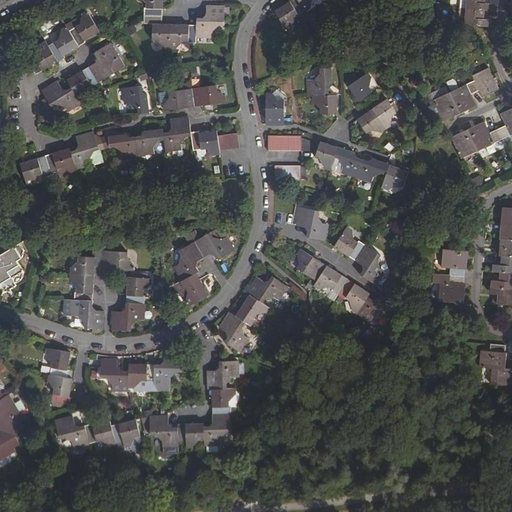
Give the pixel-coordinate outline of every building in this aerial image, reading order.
[(143,0),(146,2),(146,8),(144,8),(144,22),(153,23),(152,40),(158,40),(165,47),(175,48),(182,41),(195,42),(196,35),(212,37),(212,30),(218,25),(223,25),(224,7),(206,6),(206,15),(202,18),(197,18),(196,25),(161,23),(162,0),(143,0)] [(288,0),(289,1),(275,11),(288,29),(293,25),(295,17),(311,6),(312,0),(288,0)] [(469,0),(468,9),(486,11),(494,11),(495,4),(487,3),(487,0),(469,0)] [(468,9),(467,25),(492,27),(493,20),(485,19),(486,11),(468,9)] [(26,59),(35,74),(79,46),(78,45),(100,31),(88,12),(81,15),(79,25),(69,31),(66,27),(60,31),(58,40),(48,46),(46,41),(39,46),(37,54),(33,57),(32,56),(26,59)] [(456,42),(433,52),(435,57),(458,46),(456,42)] [(58,82),(42,91),(45,97),(42,99),(47,108),(55,104),(66,107),(68,111),(81,104),(79,100),(84,98),(86,87),(91,85),(91,86),(113,73),(111,67),(113,59),(118,56),(110,44),(95,52),(97,57),(95,63),(67,80),(71,87),(67,89),(61,88),(58,82)] [(488,67),(472,75),(475,81),(479,90),(482,97),(499,89),(495,81),(494,78),(488,67)] [(331,84),(332,69),(321,69),(321,73),(314,80),(310,80),(310,95),(315,95),(315,102),(322,108),(322,112),(335,113),(336,95),(328,95),(328,88),(331,84)] [(368,73),(349,85),(359,100),(372,91),(370,88),(372,78),(368,73)] [(475,81),(451,92),(461,113),(476,106),(471,94),(479,90),(475,81)] [(216,86),(168,91),(169,96),(163,102),(164,110),(225,103),(224,95),(216,91),(216,86)] [(143,92),(142,87),(124,89),(125,104),(130,103),(138,108),(138,114),(149,112),(148,94),(143,92)] [(434,100),(438,110),(444,121),(461,113),(451,92),(434,100)] [(266,93),(266,123),(283,123),(284,100),(279,100),(273,93),(266,93)] [(387,99),(358,119),(367,132),(370,130),(380,132),(391,124),(392,115),(397,112),(387,99)] [(503,138),(511,133),(511,108),(501,114),(507,126),(499,129),(503,138)] [(239,147),(237,133),(217,136),(217,131),(199,133),(199,131),(191,132),(189,117),(171,120),(172,126),(168,131),(163,132),(163,130),(146,131),(143,136),(130,137),(127,134),(109,137),(110,146),(115,145),(123,150),(123,155),(154,152),(153,146),(158,140),(164,139),(166,150),(181,148),(180,143),(185,136),(192,136),(194,149),(206,148),(213,153),(219,152),(219,149),(239,147)] [(478,151),(503,138),(499,129),(491,133),(485,122),(468,130),(478,151)] [(461,159),(478,151),(468,130),(451,138),(461,159)] [(69,148),(20,163),(27,183),(34,181),(37,174),(42,173),(42,175),(57,170),(57,168),(63,167),(69,170),(90,163),(89,158),(94,150),(98,148),(93,133),(77,138),(79,146),(77,150),(70,152),(69,148)] [(269,135),(269,150),(301,151),(302,137),(269,135)] [(356,153),(320,141),(315,156),(321,158),(324,167),(330,168),(334,157),(340,159),(344,167),(341,172),(372,182),(374,176),(381,173),(386,174),(382,186),(388,188),(396,184),(401,185),(406,170),(372,158),(368,160),(357,157),(356,153)] [(302,166),(276,165),(275,179),(301,180),(302,166)] [(319,211),(301,207),(298,224),(305,226),(308,231),(307,236),(325,240),(328,225),(323,223),(318,216),(319,211)] [(511,208),(503,208),(502,224),(511,225),(511,208)] [(511,225),(502,224),(500,240),(511,240),(511,225)] [(348,227),(336,245),(363,264),(364,271),(362,274),(377,284),(385,271),(380,268),(379,258),(381,255),(359,240),(358,242),(354,239),(353,230),(348,227)] [(233,251),(226,237),(222,240),(213,238),(211,233),(180,250),(182,254),(180,264),(176,266),(184,281),(177,284),(180,291),(187,287),(190,293),(186,297),(190,305),(208,295),(196,273),(198,271),(195,266),(197,260),(211,252),(216,254),(218,259),(233,251)] [(511,240),(500,240),(499,255),(511,256),(511,240)] [(0,286),(2,285),(6,291),(17,284),(15,281),(21,277),(23,269),(18,260),(22,257),(15,247),(0,255),(0,256),(1,258),(0,259),(0,286)] [(451,267),(450,275),(465,276),(465,268),(467,269),(469,250),(444,248),(441,266),(451,267)] [(126,257),(126,253),(103,251),(104,249),(96,249),(95,258),(79,257),(79,262),(73,266),(72,280),(78,285),(77,291),(76,291),(74,314),(80,315),(86,321),(85,327),(100,328),(102,311),(95,310),(92,306),(94,266),(102,267),(102,268),(131,270),(132,263),(126,257)] [(370,293),(302,249),(298,255),(300,263),(297,267),(317,281),(315,284),(321,288),(330,286),(334,289),(333,290),(345,298),(346,297),(351,300),(352,307),(372,320),(375,314),(384,312),(389,315),(397,301),(382,292),(378,297),(372,298),(368,296),(370,293)] [(511,273),(511,256),(499,255),(498,265),(491,264),(491,272),(498,272),(511,273)] [(511,288),(511,273),(498,272),(497,281),(490,280),(490,286),(511,288)] [(440,282),(438,300),(463,302),(465,283),(464,283),(465,276),(450,275),(449,283),(440,282)] [(231,312),(221,327),(228,332),(229,336),(226,341),(240,350),(249,338),(244,335),(243,326),(246,322),(251,325),(255,319),(253,318),(256,314),(264,313),(268,306),(262,302),(265,297),(275,296),(278,297),(286,285),(273,277),(269,281),(265,282),(258,278),(248,293),(250,294),(236,315),(231,312)] [(148,285),(149,279),(129,278),(126,309),(122,312),(116,312),(114,329),(130,330),(131,324),(137,318),(142,319),(144,296),(143,296),(143,289),(148,285)] [(511,305),(511,288),(490,286),(489,293),(496,294),(495,304),(511,305)] [(185,296),(186,297),(190,293),(187,287),(180,291),(185,296)] [(511,368),(503,367),(503,363),(504,361),(505,361),(505,353),(505,345),(490,343),(490,352),(480,351),(479,365),(491,367),(490,383),(511,385),(511,368)] [(67,370),(70,352),(49,350),(48,355),(53,362),(50,381),(55,389),(53,401),(70,404),(71,396),(70,396),(72,379),(68,378),(69,370),(67,370)] [(119,361),(102,361),(101,377),(107,377),(113,384),(113,388),(128,389),(129,384),(136,385),(143,378),(147,379),(147,381),(157,382),(158,389),(158,390),(168,391),(170,377),(176,371),(181,371),(182,354),(165,353),(164,362),(160,365),(130,364),(129,372),(123,372),(118,368),(119,361)] [(237,375),(237,361),(221,362),(220,368),(217,371),(210,371),(210,388),(213,388),(214,422),(210,426),(204,427),(205,424),(178,424),(178,427),(171,427),(170,426),(169,425),(169,417),(151,417),(151,434),(157,435),(163,440),(163,444),(179,444),(179,441),(187,442),(187,445),(195,445),(200,439),(206,439),(205,444),(220,444),(220,438),(227,431),(231,431),(231,406),(229,406),(229,401),(234,396),(234,391),(234,388),(227,388),(227,382),(233,376),(237,375)] [(143,378),(136,385),(136,386),(158,389),(157,382),(147,381),(147,379),(143,378)] [(0,460),(16,452),(15,449),(20,445),(16,438),(19,436),(17,432),(24,427),(22,421),(24,420),(10,395),(5,397),(0,389),(0,427),(3,432),(0,433),(0,460)] [(238,392),(234,391),(234,396),(229,401),(229,406),(231,406),(236,407),(240,399),(238,392)] [(73,419),(56,422),(60,438),(65,437),(74,441),(74,447),(102,440),(110,444),(124,441),(125,445),(131,443),(135,436),(140,435),(137,420),(111,425),(111,422),(94,426),(93,425),(80,427),(75,425),(73,419)] [(142,448),(140,435),(135,436),(131,443),(125,445),(134,449),(142,448)]
